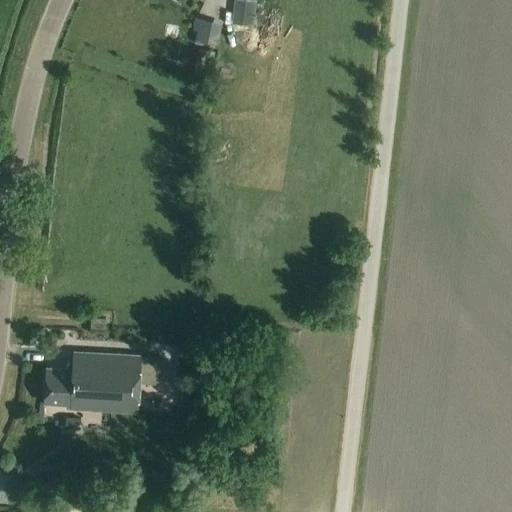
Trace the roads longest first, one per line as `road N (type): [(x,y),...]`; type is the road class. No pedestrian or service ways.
road 1 (unknown): [(343,511),(404,0)]
road 2 (tertiary): [(11,180),(43,44),(63,0)]
road 3 (tertiary): [(0,338),(11,180)]
